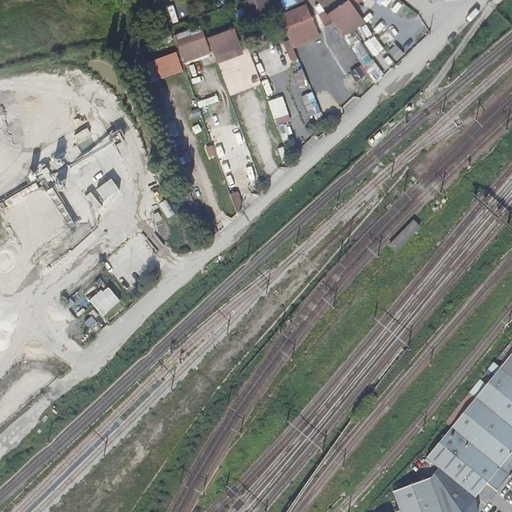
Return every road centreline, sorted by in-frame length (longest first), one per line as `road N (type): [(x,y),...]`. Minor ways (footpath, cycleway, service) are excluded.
road 1 (residential): [(449,26),(44,398)]
road 2 (unknown): [(255,208),(197,67)]
